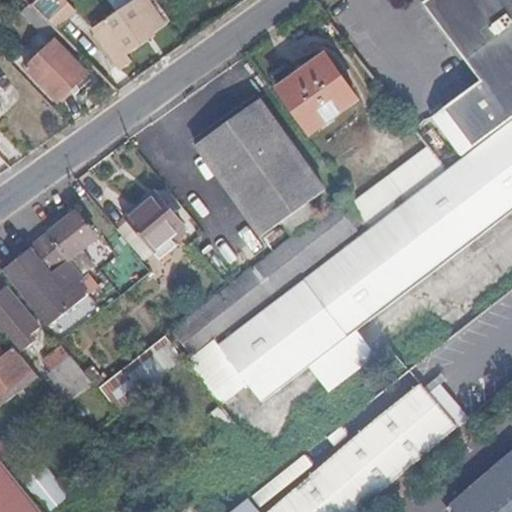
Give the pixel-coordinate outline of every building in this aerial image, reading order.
[(66,0),(34,0),(31,4),(50,23),(56,30),(76,10),(66,0)] [(150,0),(137,0),(93,29),(119,71),(133,62),(128,55),(144,45),(150,55),(164,47),(155,32),(166,25),(150,0)] [(511,0),(425,0),(421,4),(480,82),(433,118),(463,158),(511,120),(511,0)] [(31,4),(29,2),(23,9),(43,30),(50,23),(44,17),(31,4)] [(55,40),(28,67),(60,102),(88,75),(55,40)] [(311,134),(359,100),(326,54),(279,89),(311,134)] [(325,190),(258,101),(194,148),(261,238),(325,190)] [(417,131),(410,122),(393,136),(399,145),(417,131)] [(511,209),(511,124),(221,345),(262,401),(511,209)] [(379,191),(393,211),(438,177),(423,157),(379,191)] [(355,181),(341,193),(368,230),(383,218),(355,181)] [(179,224),(158,195),(127,219),(148,247),(179,224)] [(277,286),(354,226),(335,201),(257,261),(277,286)] [(77,212),(3,271),(48,326),(87,295),(75,280),(63,289),(52,275),(98,239),(77,212)] [(127,290),(151,271),(135,250),(120,262),(126,270),(117,277),(127,290)] [(193,352),(268,292),(249,268),(174,327),(193,352)] [(0,329),(15,348),(26,340),(29,345),(36,339),(32,333),(39,328),(9,290),(4,295),(0,288),(0,329)] [(15,348),(0,329),(0,395),(33,369),(31,367),(21,354),(15,348)] [(68,399),(92,380),(64,346),(44,361),(52,371),(48,375),(68,399)] [(21,354),(31,367),(40,360),(30,347),(21,354)] [(0,405),(38,376),(33,369),(0,395),(0,405)] [(297,511),(360,511),(459,426),(420,382),(286,498),(297,511)] [(12,438),(0,447),(0,459),(41,511),(46,511),(67,496),(34,456),(29,461),(12,438)] [(511,511),(511,457),(447,511),(511,511)] [(41,511),(0,459),(0,511),(41,511)] [(297,511),(286,498),(270,511),(297,511)]
